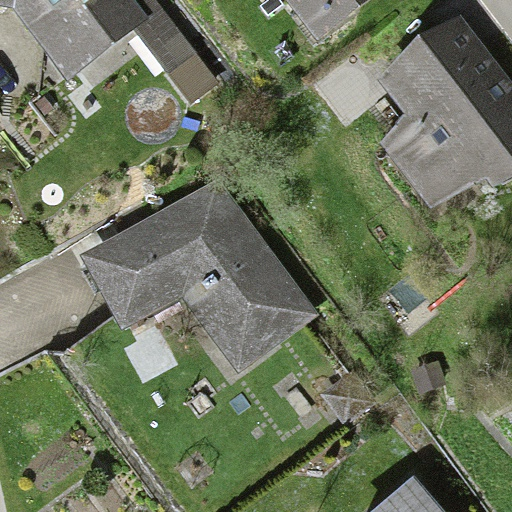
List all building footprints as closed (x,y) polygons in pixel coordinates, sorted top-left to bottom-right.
[(0,0),(0,1),(27,5),(58,47),(87,25),(105,49),(137,25),(172,70),(194,52),(154,0),(133,0),(131,2),(129,0),(0,0)] [(296,0),(321,32),(324,30),(321,27),(355,0),(296,0)] [(410,131),(453,187),(486,162),(499,177),(511,167),(511,120),(511,121),(511,120),(511,99),(457,28),(391,79),(423,121),(410,131)] [(307,314),(218,193),(95,261),(127,319),(185,287),(240,363),(307,314)] [(356,415),(373,402),(355,378),(354,379),(339,390),(356,415)] [(434,511),(414,489),(386,511),(434,511)]
